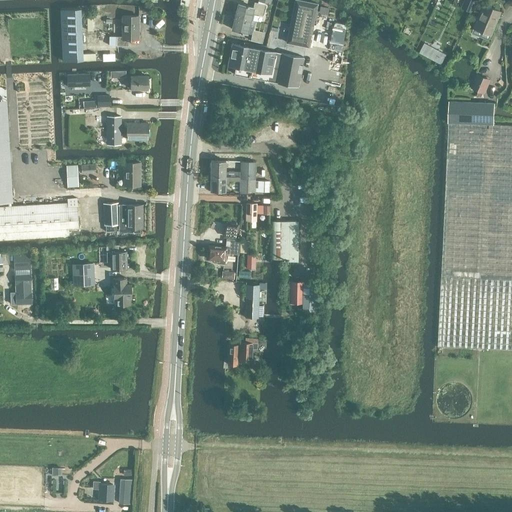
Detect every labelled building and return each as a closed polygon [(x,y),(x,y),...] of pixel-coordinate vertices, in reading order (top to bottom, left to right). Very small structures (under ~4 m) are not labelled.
[(309,47),(317,4),(297,0),(295,0),(287,43),(309,47)] [(464,0),(461,7),(471,11),(475,0),(464,0)] [(238,5),(235,17),(251,20),(253,13),(262,15),(264,5),(255,3),(253,8),(238,5)] [(322,4),(320,11),(328,13),(330,6),(322,4)] [(490,34),(495,23),(492,22),(497,11),(484,6),(475,27),(490,34)] [(81,8),(61,9),(63,61),(97,60),(96,53),(83,53),(81,8)] [(109,37),(109,46),(129,46),(129,40),(139,40),(139,17),(124,17),(123,37),(109,37)] [(235,17),(233,30),(248,33),(252,34),(251,39),(261,42),(263,31),(253,29),(254,26),(250,25),(251,20),(235,17)] [(344,47),(345,26),(333,25),(332,46),(344,47)] [(248,77),(254,49),(232,45),(228,66),(236,67),(235,75),(248,77)] [(254,49),(248,77),(299,86),(303,58),(254,49)] [(475,68),(475,66),(474,63),(471,60),(469,58),(468,57),(463,56),(461,56),(458,57),(454,59),(453,61),(451,63),(450,67),(450,70),(451,72),(452,75),(453,76),(455,78),(457,79),(459,80),(461,80),(464,80),(467,80),(470,78),(472,75),(474,73),(474,71),(475,68)] [(89,74),(67,74),(68,86),(90,86),(89,74)] [(149,90),(149,77),(132,76),(132,77),(129,77),(128,82),(132,82),(132,89),(149,90)] [(484,93),(489,80),(479,76),(473,88),(484,93)] [(111,106),(111,95),(97,95),(97,106),(111,106)] [(96,107),(96,96),(83,97),(84,107),(96,107)] [(4,150),(1,100),(0,99),(0,201),(7,201),(4,160),(10,160),(10,150),(9,150),(4,150)] [(438,346),(482,348),(511,349),(511,124),(494,124),(495,103),(450,101),(449,122),(438,346)] [(121,145),(122,117),(108,117),(107,144),(121,145)] [(149,140),(149,124),(128,124),(128,140),(149,140)] [(211,161),(211,176),(241,176),(240,179),(256,179),(256,163),(256,161),(240,161),(240,170),(225,170),(226,162),(211,161)] [(81,164),(82,173),(96,172),(96,163),(81,164)] [(126,185),(141,185),(140,163),(125,164),(126,185)] [(78,173),(82,173),(81,164),(68,165),(67,186),(78,186),(78,173)] [(211,176),(211,190),(225,190),(225,181),(231,181),(239,181),(239,182),(240,182),(240,191),(255,192),(256,179),(240,179),(241,176),(211,176)] [(258,190),(270,190),(271,179),(258,179),(258,190)] [(0,239),(69,236),(79,235),(79,227),(78,205),(68,206),(68,202),(0,205),(0,239)] [(118,204),(105,205),(106,225),(107,231),(116,230),(116,225),(119,225),(118,204)] [(263,209),(257,209),(257,204),(247,204),(247,220),(257,220),(257,213),(264,213),(264,214),(269,214),(269,206),(264,206),(263,209)] [(142,205),(119,205),(120,228),(127,228),(127,232),(141,231),(141,227),(143,227),(142,206),(142,205)] [(298,261),(298,220),(270,220),(270,258),(284,258),(284,261),(298,261)] [(225,222),(223,237),(237,238),(239,224),(225,222)] [(238,254),(238,240),(227,239),(226,247),(211,246),(211,250),(209,250),(208,260),(217,260),(217,263),(226,263),(226,255),(230,255),(230,253),(238,254)] [(240,252),(248,253),(249,242),(240,242),(240,252)] [(118,245),(107,246),(108,262),(112,262),(113,269),(128,268),(127,252),(119,253),(118,245)] [(16,304),(32,303),(30,251),(14,252),(16,304)] [(247,254),(246,269),(255,269),(256,254),(247,254)] [(94,262),(72,263),(73,286),(95,285),(94,262)] [(124,285),(124,278),(113,279),(114,298),(115,298),(116,305),(131,304),(130,297),(132,297),(131,284),(124,285)] [(289,281),(289,302),(302,302),(302,281),(289,281)] [(302,310),(317,310),(317,282),(303,281),(302,310)] [(247,285),(246,317),(258,317),(258,316),(261,316),(262,305),(258,305),(259,289),(266,289),(266,284),(259,283),(259,285),(247,285)] [(252,360),(252,343),(240,343),(240,344),(231,344),(229,344),(229,364),(230,364),(237,364),(237,359),(252,360)] [(475,403),(475,399),(475,396),(474,392),(472,388),(470,385),(467,383),(463,381),(460,379),(456,379),(452,379),(448,380),(445,381),(441,384),(439,386),(437,390),(435,393),(434,397),(434,401),(435,405),(436,408),(438,412),(441,414),(444,417),(448,418),(451,419),(455,420),(459,419),(463,418),(466,416),(469,413),(472,410),(474,407),(475,403)] [(120,478),(119,503),(131,503),(133,479),(120,478)] [(93,480),(93,488),(98,488),(97,499),(113,500),(115,484),(101,483),(101,481),(93,480)]
